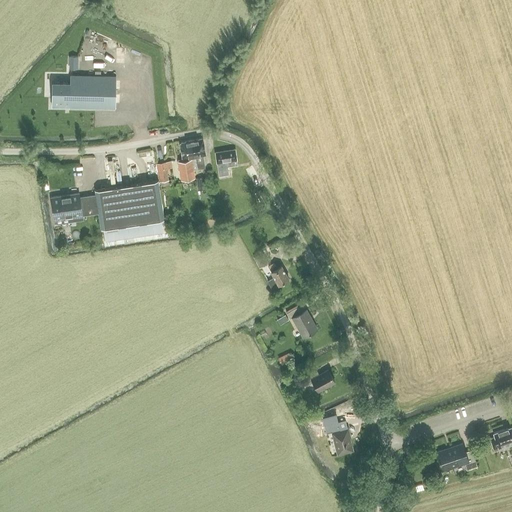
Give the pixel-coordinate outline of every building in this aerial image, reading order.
[(69,69),(78,69),(78,57),(70,57),(69,69)] [(52,83),(52,107),(65,107),(65,105),(70,105),(70,107),(115,108),(116,76),(70,75),(70,83),(52,83)] [(203,138),(191,141),(197,169),(205,168),(204,159),(206,158),(205,155),(203,138)] [(195,178),(194,169),(197,169),(191,141),(180,143),(183,159),(178,160),(181,180),(195,178)] [(218,172),(228,171),(227,166),(237,164),(235,149),(215,152),(218,172)] [(168,181),(168,180),(165,162),(156,163),(159,182),(160,182),(168,181)] [(206,190),(205,178),(197,179),(198,191),(206,190)] [(96,196),(98,212),(103,241),(166,231),(158,181),(95,190),(96,196)] [(268,202),(261,190),(256,193),(263,205),(268,202)] [(98,212),(96,196),(80,199),(79,193),(51,197),(54,220),(83,216),(82,215),(98,212)] [(220,202),(214,204),(217,216),(224,214),(220,202)] [(258,254),(254,257),(260,267),(264,265),(258,254)] [(277,269),(274,263),(268,266),(272,272),(271,272),(274,277),(267,281),(272,288),(283,282),(284,282),(287,280),(287,279),(288,279),(281,266),(277,269)] [(301,313),(298,307),(287,313),(290,319),(292,318),(303,337),(317,329),(306,310),(301,313)] [(285,315),(277,319),(281,327),(289,322),(285,315)] [(279,358),(282,364),(292,359),(288,353),(279,358)] [(319,375),(316,370),(304,376),(309,384),(313,382),(318,391),(335,381),(328,370),(319,375)] [(290,389),(295,386),(289,376),(284,379),(290,389)] [(340,430),(338,422),(324,425),(326,433),(332,432),(338,454),(353,450),(349,436),(350,436),(348,427),(340,430)] [(494,449),(511,442),(511,426),(493,433),(495,437),(490,439),(494,449)] [(465,452),(462,444),(436,453),(442,470),(464,463),(467,470),(477,466),(472,450),(465,452)]
